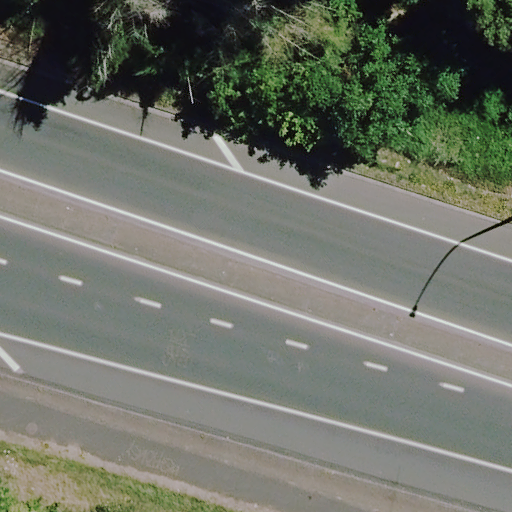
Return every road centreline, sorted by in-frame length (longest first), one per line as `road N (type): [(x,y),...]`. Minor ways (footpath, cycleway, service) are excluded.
road 1 (trunk): [(511,455),(0,269)]
road 2 (trunk): [(0,138),(511,315)]
